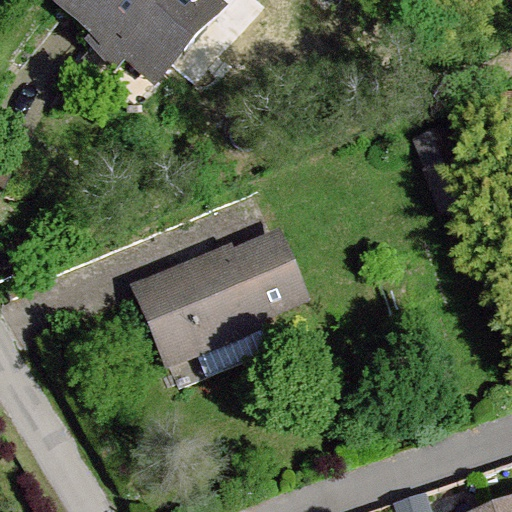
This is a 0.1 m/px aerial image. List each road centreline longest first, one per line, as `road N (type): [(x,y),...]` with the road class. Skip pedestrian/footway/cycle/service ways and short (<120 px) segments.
road 1 (residential): [(511,431),(283,511)]
road 2 (residential): [(95,511),(0,346)]
